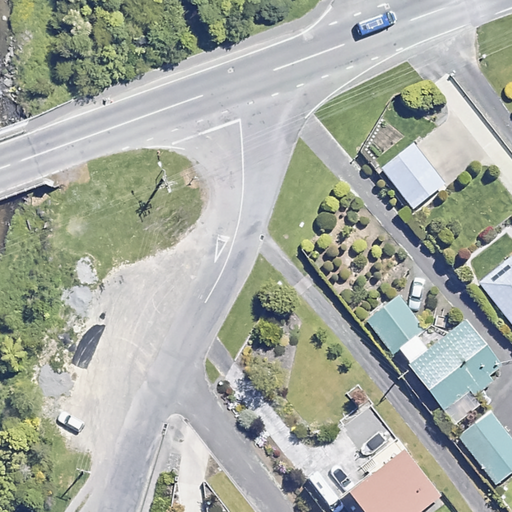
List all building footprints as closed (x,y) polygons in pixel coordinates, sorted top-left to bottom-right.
[(443,184),(411,145),(380,170),(412,210),(443,184)] [(511,260),(510,258),(477,285),(511,326),(511,260)] [(423,326),(396,294),(365,320),(392,351),(423,326)] [(501,375),(463,322),(406,363),(444,416),(501,375)] [(511,471),(511,442),(489,413),(458,436),(495,485),(511,471)] [(416,511),(438,496),(404,449),(343,494),(356,511),(416,511)]
